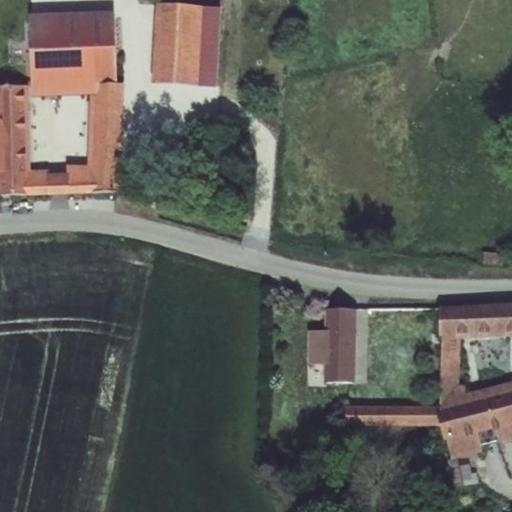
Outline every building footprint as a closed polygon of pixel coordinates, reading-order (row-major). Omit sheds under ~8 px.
[(113,0),(66,0),(34,2),(35,39),(119,37),(125,37),(125,11),(113,0)] [(119,37),(35,39),(35,74),(85,73),(85,82),(95,82),(95,95),(93,158),(69,159),(70,180),(120,178),(124,70),(119,70),(119,37)] [(270,57),(204,53),(199,132),(264,137),(270,57)] [(85,73),(35,74),(36,97),(95,95),(95,82),(85,82),(85,73)] [(28,75),(0,75),(0,161),(2,162),(3,182),(53,181),(52,160),(30,160),(28,75)] [(69,159),(52,160),(53,181),(70,180),(69,159)] [(324,356),(324,373),(352,374),(353,296),(326,297),(326,324),(325,333),(312,334),(311,356),(324,356)] [(511,300),(441,302),(441,330),(454,330),(511,328),(511,300)] [(325,333),(326,324),(312,324),(312,334),(325,333)] [(441,330),(441,404),(446,421),(450,437),(511,421),(511,385),(472,396),(469,387),(458,390),(458,375),(456,375),(456,360),(454,360),(454,330),(441,330)] [(346,403),(345,420),(446,421),(441,404),(346,403)] [(457,485),(476,481),(470,455),(451,459),(457,485)]
